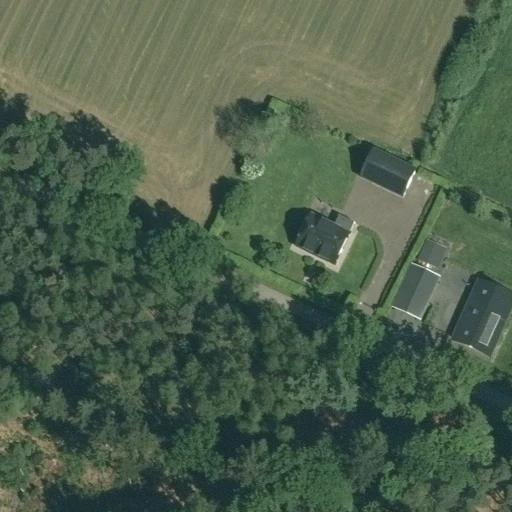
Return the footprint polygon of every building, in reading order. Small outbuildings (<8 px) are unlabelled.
[(403,199),(416,172),(374,152),(361,180),(403,199)] [(335,227),(312,216),(296,248),(334,266),(354,224),(340,218),(335,227)] [(426,248),(418,263),(435,270),(443,256),(426,248)] [(423,313),(427,304),(438,278),(413,267),(401,293),(397,301),(423,313)] [(479,301),(477,300),(484,286),(470,279),(464,294),(475,299),(455,342),(487,356),(503,321),(484,313),(488,306),(497,309),(503,295),(486,287),(479,301)]
